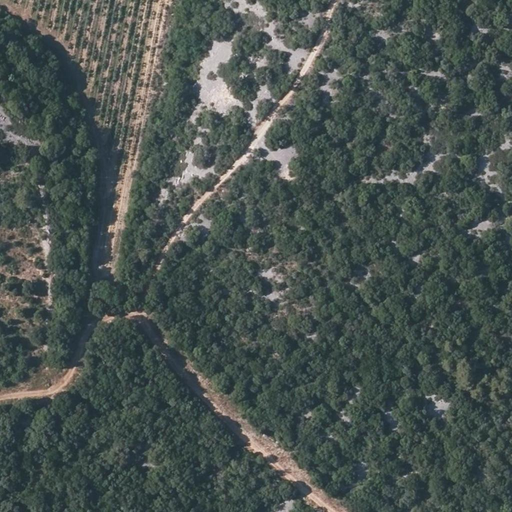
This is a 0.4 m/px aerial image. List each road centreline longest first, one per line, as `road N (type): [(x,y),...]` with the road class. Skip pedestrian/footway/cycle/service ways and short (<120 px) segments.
road 1 (track): [(139,317),(192,207),(299,82),(336,0)]
road 2 (track): [(334,511),(183,371),(139,317)]
road 3 (track): [(139,317),(101,318),(86,329),(60,385),(0,396)]
